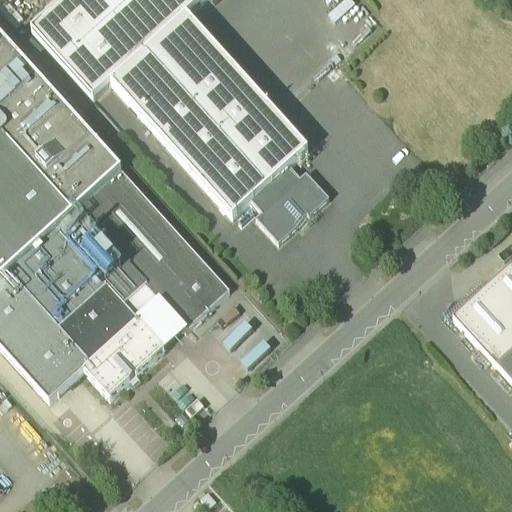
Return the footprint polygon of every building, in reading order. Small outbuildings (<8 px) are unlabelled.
[(74,0),(32,38),(93,107),(111,91),(138,120),(213,52),(187,23),(211,0),(74,0)] [(185,338),(77,218),(121,178),(0,43),(0,287),(56,237),(138,328),(164,357),(185,338)] [(213,52),(138,120),(233,225),(251,209),(290,174),(308,157),(213,52)] [(290,174),(251,209),(262,220),(256,226),(279,251),(298,233),(296,230),(307,220),(310,223),(329,205),(306,180),(300,185),(290,174)] [(230,298),(121,178),(77,218),(185,338),(230,298)] [(0,287),(0,353),(49,408),(84,377),(138,328),(56,237),(0,287)] [(496,373),(511,357),(511,272),(453,326),(496,373)] [(138,328),(84,377),(110,406),(164,357),(138,328)] [(511,358),(496,373),(511,390),(511,358)] [(197,405),(186,415),(192,423),(204,412),(197,405)]
